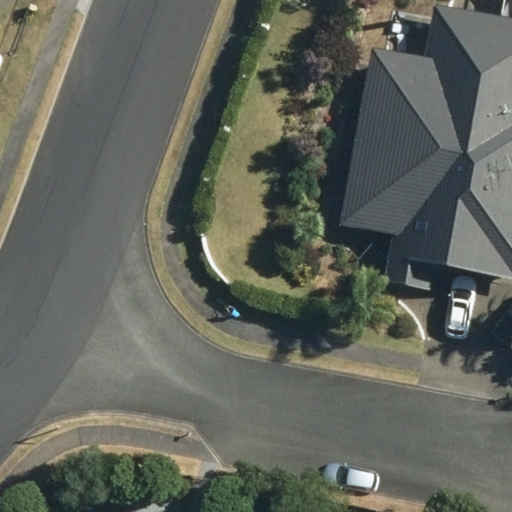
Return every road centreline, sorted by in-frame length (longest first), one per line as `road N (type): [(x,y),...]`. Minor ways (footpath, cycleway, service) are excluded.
road 1 (residential): [(511,470),(221,398),(45,330)]
road 2 (residential): [(45,330),(125,158),(179,0)]
